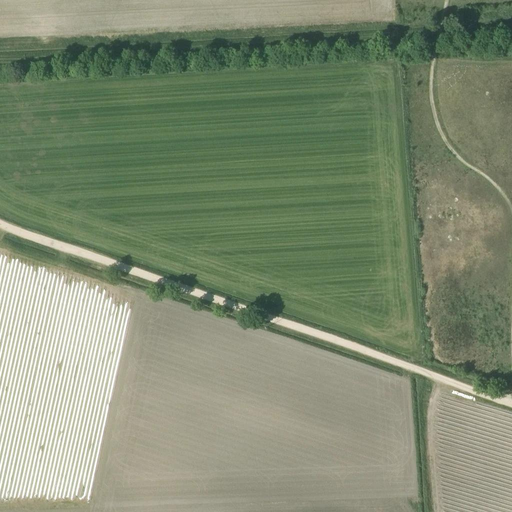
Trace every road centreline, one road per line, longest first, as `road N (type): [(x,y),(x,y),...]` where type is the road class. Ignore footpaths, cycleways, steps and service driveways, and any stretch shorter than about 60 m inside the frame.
road 1 (track): [(508,400),(0,225)]
road 2 (track): [(0,57),(439,33)]
